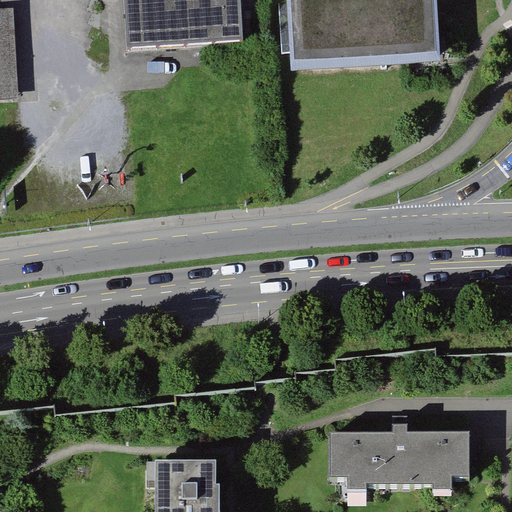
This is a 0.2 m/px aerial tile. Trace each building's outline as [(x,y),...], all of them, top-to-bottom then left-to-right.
[(238,0),(129,0),(133,53),(242,46),(238,0)] [(433,0),(286,0),(291,78),(437,71),(433,0)] [(14,9),(0,9),(0,101),(19,100),(14,9)] [(468,442),(328,443),(329,488),(468,488),(468,442)] [(217,511),(217,474),(160,473),(159,511),(217,511)]
